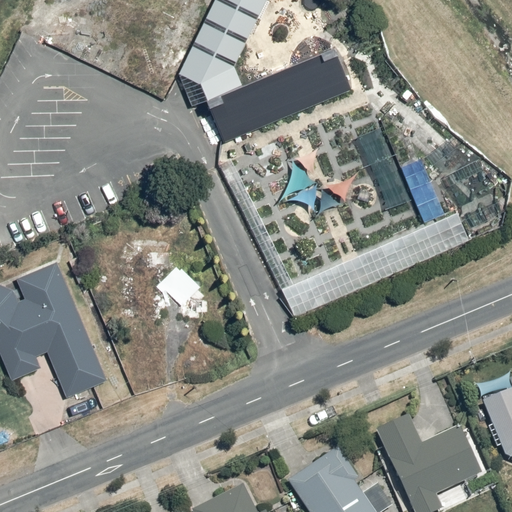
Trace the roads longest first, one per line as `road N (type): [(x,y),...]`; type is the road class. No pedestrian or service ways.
road 1 (tertiary): [(0,505),(511,294)]
road 2 (unknown): [(0,130),(42,54),(57,43),(71,44),(158,111),(73,176),(35,195),(0,194)]
